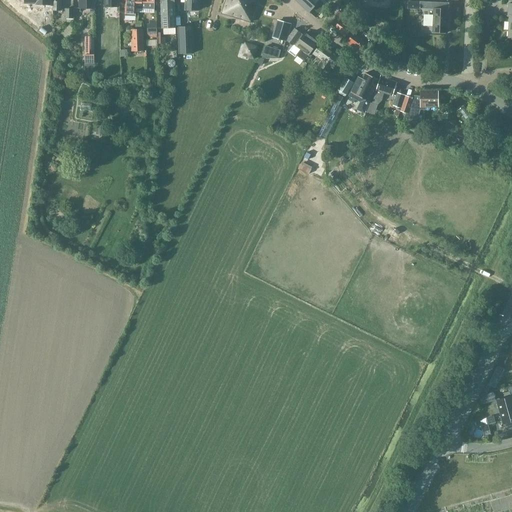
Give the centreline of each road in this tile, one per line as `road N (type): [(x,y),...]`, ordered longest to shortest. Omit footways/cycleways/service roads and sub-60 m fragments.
road 1 (tertiary): [(468,87),(372,67),(285,0)]
road 2 (unclassified): [(441,447),(508,323)]
